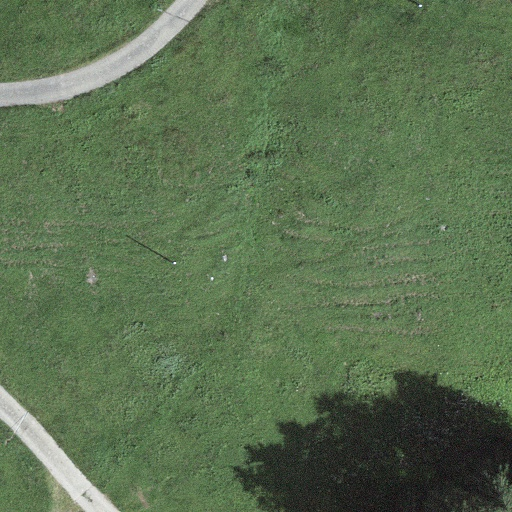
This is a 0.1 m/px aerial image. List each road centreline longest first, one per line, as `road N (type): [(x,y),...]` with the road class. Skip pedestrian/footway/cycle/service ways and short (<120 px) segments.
road 1 (track): [(0,94),(53,94),(137,60),(186,0)]
road 2 (track): [(101,511),(0,406)]
